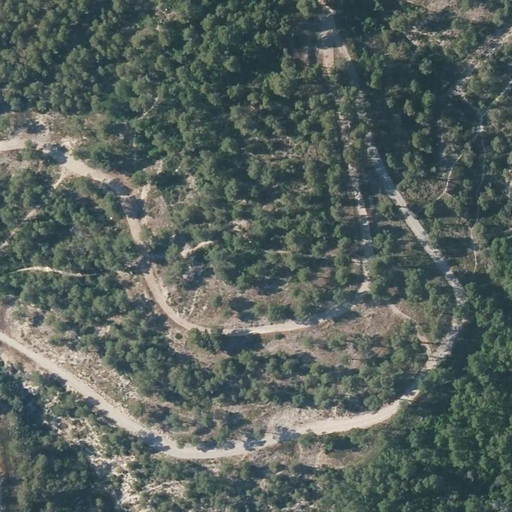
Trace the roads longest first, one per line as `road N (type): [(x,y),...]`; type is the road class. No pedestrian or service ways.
road 1 (track): [(0,338),(175,451),(253,445),(368,419),(411,397),(452,344),(457,286),(377,164),(356,83),(328,19)]
road 2 (track): [(329,0),(326,58),(369,256),(365,290),(334,313),(224,333),(181,322),(150,282),(117,187),(42,145),(0,146)]
